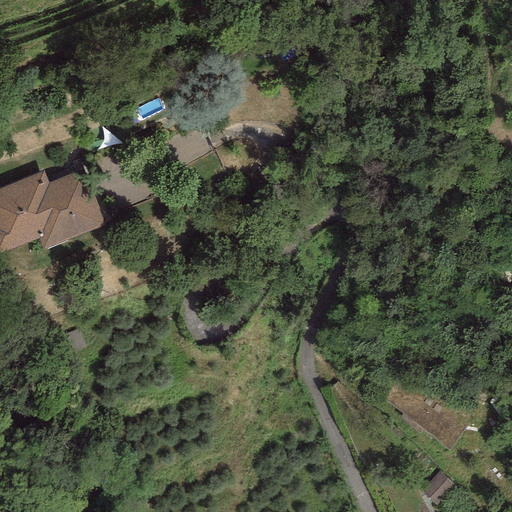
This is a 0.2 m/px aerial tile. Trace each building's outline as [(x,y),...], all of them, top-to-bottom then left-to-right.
[(108,158),(115,155),(106,131),(65,147),(72,162),(87,156),(89,162),(107,155),(108,158)] [(100,220),(81,171),(46,185),(42,173),(0,189),(0,246),(39,231),(44,242),(100,220)] [(191,245),(156,204),(132,223),(167,265),(191,245)] [(60,354),(84,345),(78,329),(54,339),(60,354)] [(448,449),(465,427),(407,381),(389,404),(448,449)] [(437,503),(454,485),(439,471),(422,489),(437,503)]
